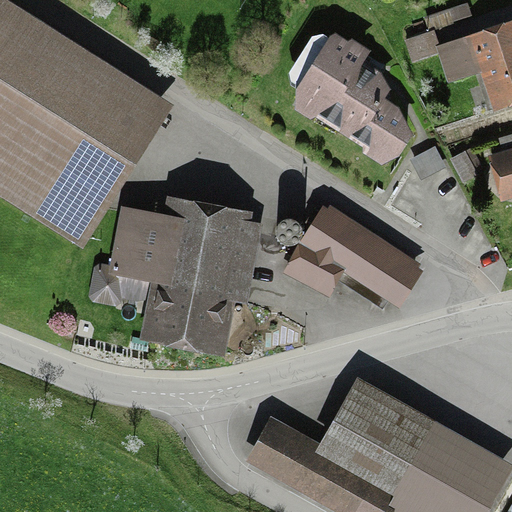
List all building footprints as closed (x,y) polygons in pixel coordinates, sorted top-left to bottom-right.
[(170,111),(0,2),(0,199),(81,251),(170,111)] [(511,107),(511,20),(438,46),(434,35),(406,45),(413,64),(440,55),(450,83),(479,73),(493,114),(511,107)] [(367,57),(330,34),(294,91),(295,114),(311,122),(319,120),(364,150),(364,157),(380,168),(401,159),(413,134),(400,109),(384,99),(392,86),(361,67),(367,57)] [(511,149),(488,156),(501,201),(511,197),(511,149)] [(436,152),(410,164),(422,188),(447,176),(436,152)] [(163,221),(121,213),(111,272),(93,269),(86,307),(127,314),(132,285),(150,288),(140,344),(236,362),(263,218),(167,200),(163,221)] [(422,274),(321,216),(285,278),(331,304),(345,281),(399,313),(422,274)] [(285,218),(281,220),(278,223),(276,226),(275,230),(276,234),(278,238),(281,240),(284,242),(288,242),(292,241),(295,239),(298,236),(299,233),(299,229),(298,225),(296,222),(293,219),(289,218),(285,218)] [(319,448),(269,418),(241,464),(322,511),(482,511),(506,472),(357,384),(319,448)]
